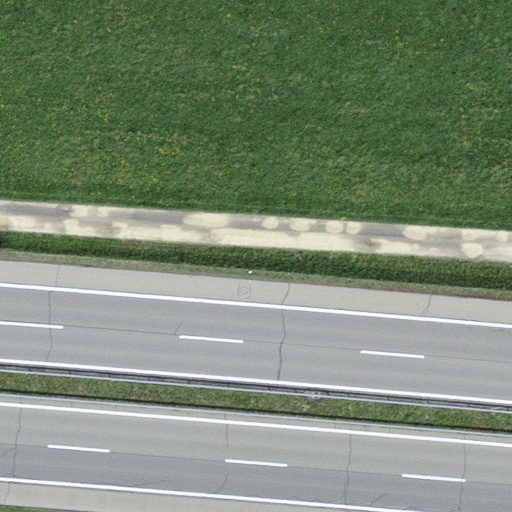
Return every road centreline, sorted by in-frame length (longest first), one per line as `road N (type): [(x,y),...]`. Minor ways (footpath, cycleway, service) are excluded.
road 1 (motorway): [(0,448),(511,492)]
road 2 (motorway): [(511,371),(0,328)]
road 3 (track): [(0,220),(511,255)]
